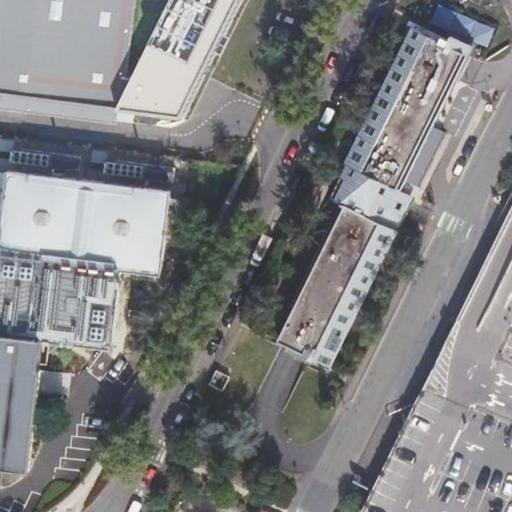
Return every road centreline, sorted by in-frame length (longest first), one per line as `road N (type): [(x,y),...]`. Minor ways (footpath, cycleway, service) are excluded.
road 1 (unclassified): [(359,0),(92,511)]
road 2 (unclassified): [(310,511),(511,104)]
